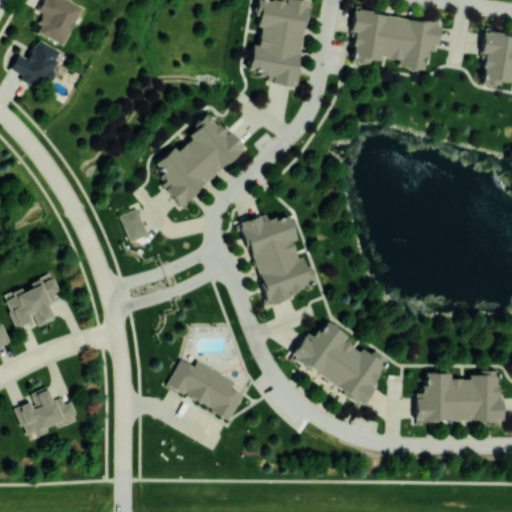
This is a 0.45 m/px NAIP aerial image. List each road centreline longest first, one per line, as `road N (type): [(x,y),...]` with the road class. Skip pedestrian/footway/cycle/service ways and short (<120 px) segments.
road 1 (residential): [(0,111),(58,180),(106,284),(121,353),(122,511)]
road 2 (residential): [(0,376),(118,333)]
